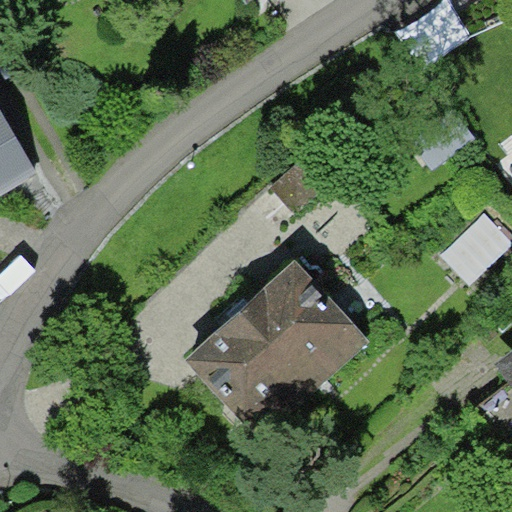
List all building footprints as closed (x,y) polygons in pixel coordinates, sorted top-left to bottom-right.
[(123,0),(130,12),(148,0),(123,0)] [(446,0),(443,0),(390,36),(417,75),(472,37),(446,0)] [(471,142),(445,106),(405,136),(431,171),(471,142)] [(0,187),(26,171),(0,127),(0,187)] [(292,274),(185,372),(255,448),(362,350),(292,274)] [(511,390),(511,350),(492,366),(511,390)]
